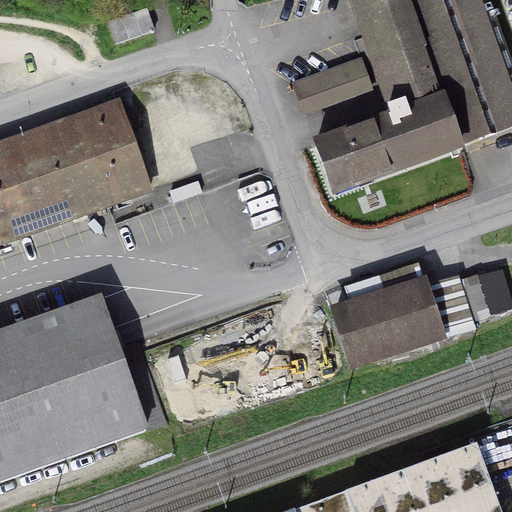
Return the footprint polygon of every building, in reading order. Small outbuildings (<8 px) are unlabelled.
[(148,10),(112,21),(118,44),(155,34),(148,10)] [(345,67),(296,84),(305,112),(354,95),(345,67)] [(0,247),(148,195),(117,108),(0,149),(0,247)] [(500,273),(462,283),(472,323),(511,313),(500,273)] [(425,289),(335,318),(349,362),(439,333),(425,289)] [(98,303),(0,337),(0,481),(144,431),(98,303)] [(306,511),(510,511),(489,450),(306,511)]
